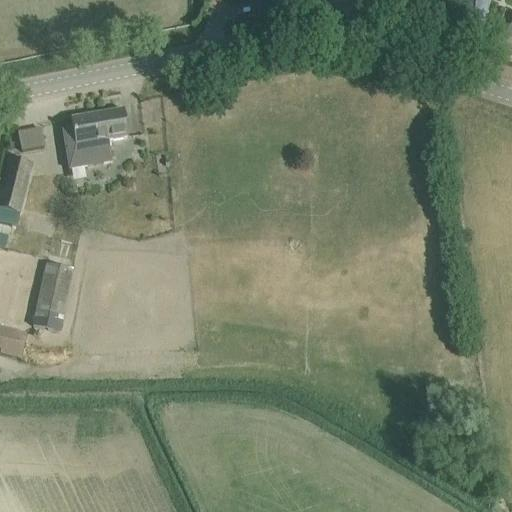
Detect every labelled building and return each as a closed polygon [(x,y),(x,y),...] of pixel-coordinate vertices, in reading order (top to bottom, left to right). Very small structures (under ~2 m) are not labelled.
[(511,23),(508,32),(500,51),(511,56),(511,23)] [(72,127),(61,129),(66,150),(70,169),(110,161),(106,142),(106,141),(126,137),(120,109),(101,113),(70,120),(72,127)] [(26,152),(49,149),(46,127),(23,131),(26,152)] [(0,228),(16,233),(33,169),(7,162),(0,188),(0,228)] [(73,188),(70,202),(92,207),(96,193),(73,188)] [(32,329),(60,335),(73,270),(45,264),(32,329)] [(0,329),(0,351),(22,357),(27,336),(0,329)]
